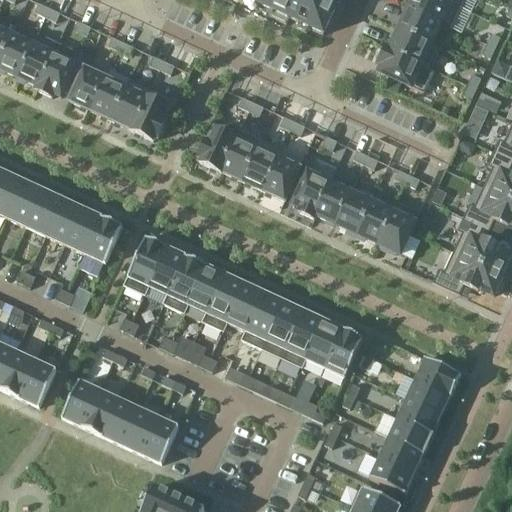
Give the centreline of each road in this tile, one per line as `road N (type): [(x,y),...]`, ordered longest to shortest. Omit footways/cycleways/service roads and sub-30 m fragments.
road 1 (residential): [(0,290),(286,423),(246,511)]
road 2 (residential): [(132,14),(316,99)]
road 3 (residential): [(316,99),(440,156)]
